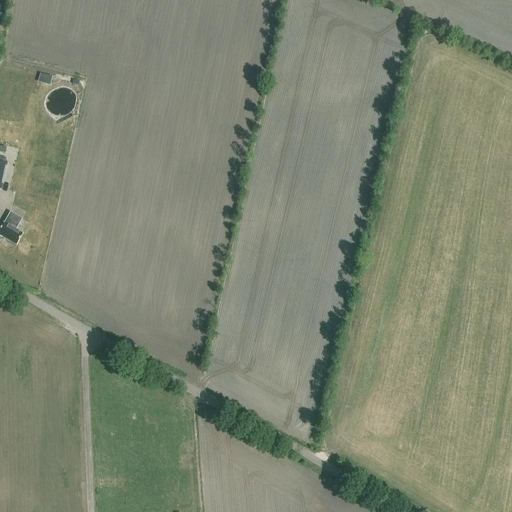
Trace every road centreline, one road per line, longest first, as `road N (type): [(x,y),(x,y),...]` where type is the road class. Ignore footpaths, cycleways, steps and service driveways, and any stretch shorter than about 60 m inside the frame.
road 1 (unclassified): [(404,511),(0,282)]
road 2 (track): [(89,511),(83,329)]
